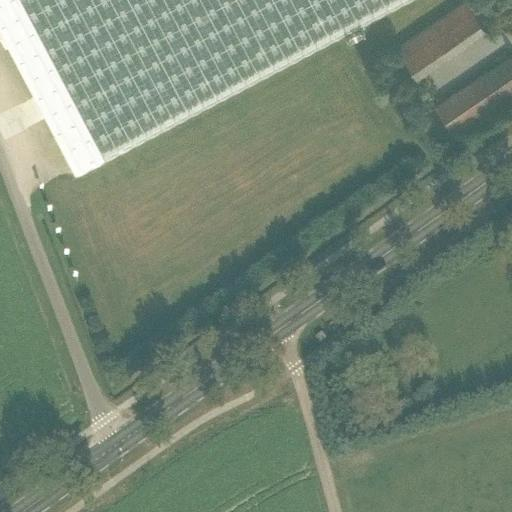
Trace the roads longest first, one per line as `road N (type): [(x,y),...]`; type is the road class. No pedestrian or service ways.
road 1 (tertiary): [(25,511),(511,165)]
road 2 (track): [(274,334),(297,370),(333,511)]
